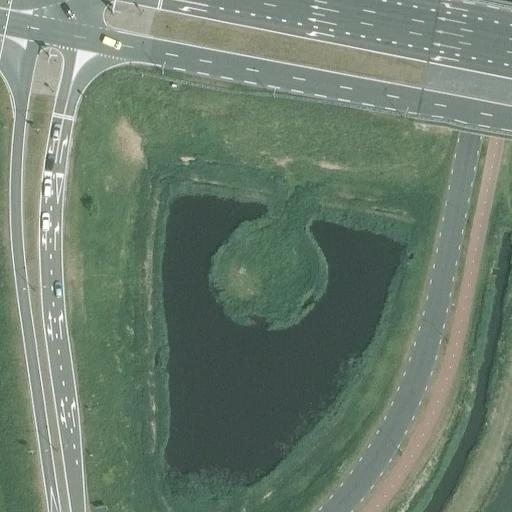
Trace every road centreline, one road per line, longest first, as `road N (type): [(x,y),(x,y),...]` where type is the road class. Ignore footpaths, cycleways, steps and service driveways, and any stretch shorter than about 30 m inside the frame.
road 1 (unclassified): [(334,511),(372,464),(418,375),(494,0)]
road 2 (unclassified): [(30,30),(14,208),(51,511)]
road 3 (unclassified): [(78,511),(49,238),(51,179),(77,40)]
road 4 (secondary): [(77,40),(511,122)]
road 5 (secondary): [(511,48),(269,0)]
